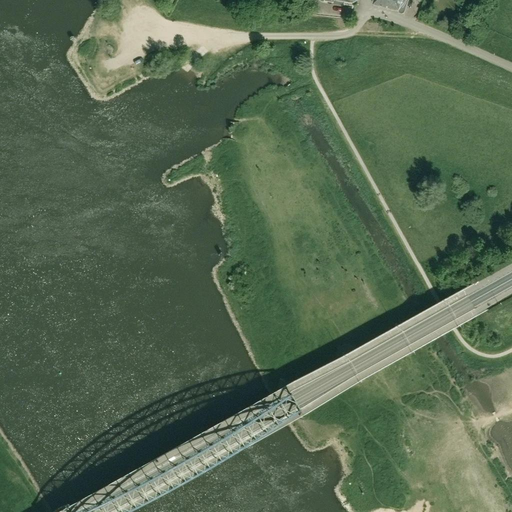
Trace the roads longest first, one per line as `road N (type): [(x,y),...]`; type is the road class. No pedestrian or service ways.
road 1 (secondary): [(92,511),(511,278)]
road 2 (unclassified): [(365,10),(511,67)]
road 3 (unclassified): [(230,36),(342,35),(356,29),(365,10)]
